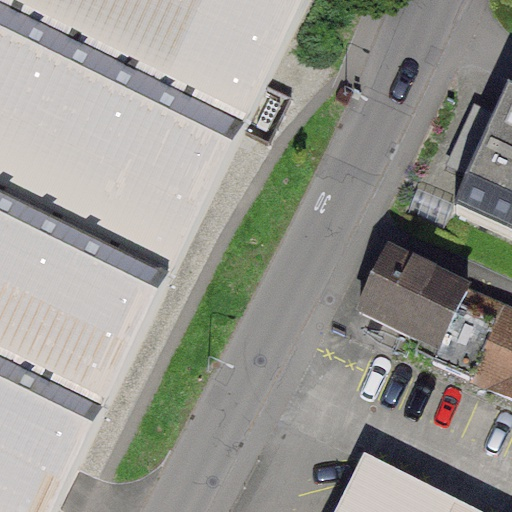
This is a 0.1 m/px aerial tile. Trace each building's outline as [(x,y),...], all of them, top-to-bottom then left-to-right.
[(0,0),(0,511),(77,511),(327,0),(0,0)] [(511,95),(458,219),(511,242),(511,95)] [(400,266),(376,323),(477,367),(502,309),(400,266)] [(477,367),(470,383),(511,400),(511,313),(502,309),(477,367)] [(511,511),(384,450),(353,511),(511,511)]
